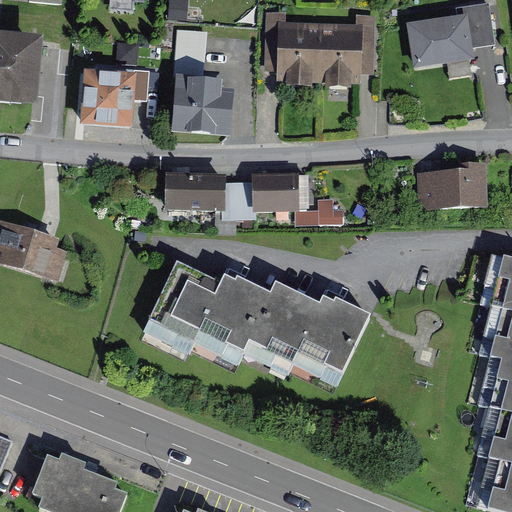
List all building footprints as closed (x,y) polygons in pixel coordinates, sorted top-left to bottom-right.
[(459,23),(407,30),(413,75),(472,67),(470,52),(499,49),(494,3),(457,8),(459,23)] [(276,28),(286,28),(286,17),(266,16),(265,74),(275,74),(276,28)] [(362,29),(361,79),(377,79),(378,20),(356,19),(356,29),(362,29)] [(286,28),(276,28),(275,74),(275,83),(286,83),(286,98),(349,99),(350,85),(361,85),(361,79),(362,29),(356,29),(286,28)] [(0,112),(34,116),(41,50),(0,45),(0,112)] [(135,79),(84,76),(80,129),(131,132),(135,79)] [(230,83),(174,81),(172,135),(228,137),(230,83)] [(487,166),(414,168),(416,216),(488,214),(487,166)] [(256,176),(257,184),(257,215),(261,215),(305,214),(304,175),(256,176)] [(227,214),(230,215),(230,185),(231,177),(169,176),(168,214),(227,214)] [(227,222),(261,221),(261,215),(257,215),(257,184),(230,185),(230,215),(227,214),(227,222)] [(66,240),(0,219),(0,245),(16,250),(11,268),(53,281),(66,240)] [(258,302),(171,260),(134,335),(179,358),(186,343),(228,364),(236,347),(330,394),(367,318),(320,295),(314,307),(267,284),(258,302)] [(495,511),(511,511),(511,266),(499,263),(486,310),(503,314),(478,404),(500,410),(490,446),(499,449),(483,509),(495,511)] [(0,471),(5,473),(18,443),(0,435),(0,471)] [(124,511),(130,497),(119,493),(121,486),(87,473),(89,466),(65,457),(62,464),(50,459),(35,498),(45,502),(41,511),(44,511),(124,511)]
